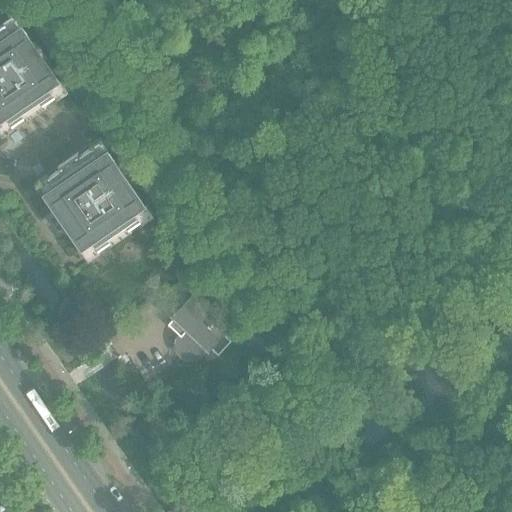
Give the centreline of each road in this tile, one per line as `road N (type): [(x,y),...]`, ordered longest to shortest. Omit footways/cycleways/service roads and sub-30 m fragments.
road 1 (secondary): [(107,511),(0,355)]
road 2 (secondary): [(0,408),(71,511)]
